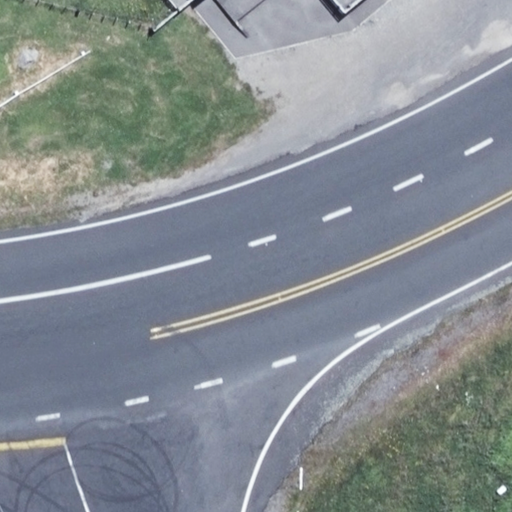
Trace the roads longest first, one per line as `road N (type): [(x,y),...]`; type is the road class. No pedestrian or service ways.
road 1 (secondary): [(511,198),(382,267),(34,363)]
road 2 (unclassified): [(87,511),(34,363)]
